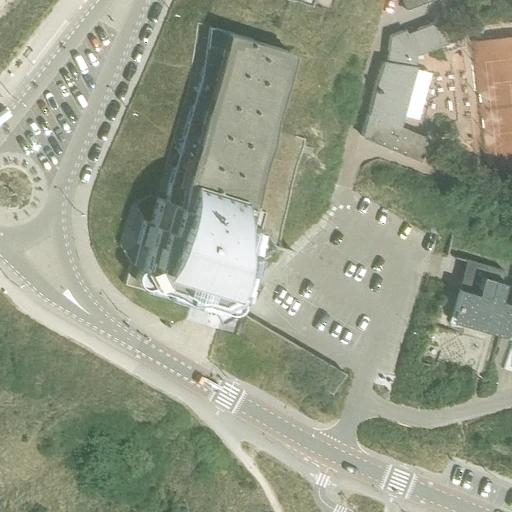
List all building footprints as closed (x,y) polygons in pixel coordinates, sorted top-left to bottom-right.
[(399,0),(403,9),(424,0),(399,0)] [(392,124),(408,66),(410,52),(440,40),(433,22),(403,33),(402,30),(388,35),(385,62),(381,61),(367,114),(360,136),(415,159),(424,137),(392,124)] [(172,166),(163,199),(234,220),(239,205),(262,126),(285,50),(213,28),(172,166)] [(129,204),(117,244),(127,262),(121,283),(188,303),(189,303),(210,309),(211,302),(213,305),(216,308),(219,309),(223,309),(226,308),(228,305),(229,301),(229,298),(227,294),(236,297),(249,251),(264,243),(269,244),(271,244),(271,242),(298,151),(302,138),(293,135),(270,128),(247,207),(239,205),(234,220),(163,199),(147,194),(129,204)] [(459,190),(472,196),(477,185),(463,179),(459,190)] [(459,288),(450,320),(465,325),(466,320),(495,328),(498,329),(506,302),(496,299),(501,281),(498,280),(501,270),(467,260),(459,288)] [(498,329),(497,334),(501,335),(511,337),(511,290),(509,290),(506,302),(498,329)] [(246,345),(259,323),(248,317),(236,339),(246,345)] [(269,329),(259,323),(246,345),(256,351),(269,329)] [(267,357),(279,335),(269,329),(256,351),(267,357)] [(279,335),(267,357),(277,363),(290,342),(279,335)] [(300,348),(290,342),(277,363),(287,369),(300,348)] [(287,369),(298,375),(310,354),(300,348),(287,369)] [(321,360),(310,354),(298,375),(308,381),(321,360)] [(331,366),(321,360),(308,381),(318,387),(331,366)] [(318,387),(329,393),(329,394),(342,372),(331,366),(318,387)]
